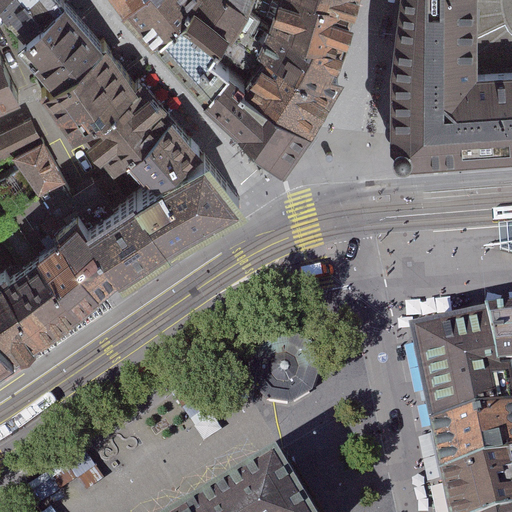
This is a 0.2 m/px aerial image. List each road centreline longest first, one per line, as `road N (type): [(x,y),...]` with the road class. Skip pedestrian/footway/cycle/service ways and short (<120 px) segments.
road 1 (residential): [(0,424),(287,238)]
road 2 (residential): [(263,197),(85,0)]
road 3 (residential): [(354,222),(511,210)]
road 4 (residential): [(350,130),(370,0)]
